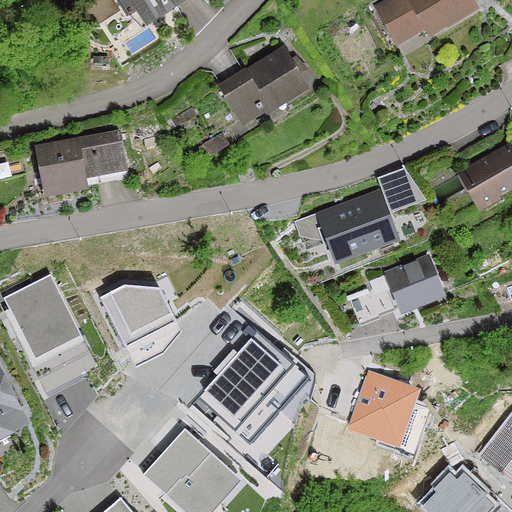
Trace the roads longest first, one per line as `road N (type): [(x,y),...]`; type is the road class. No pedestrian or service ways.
road 1 (residential): [(0,237),(358,169),(511,94)]
road 2 (residential): [(250,0),(202,50),(136,95),(0,128)]
